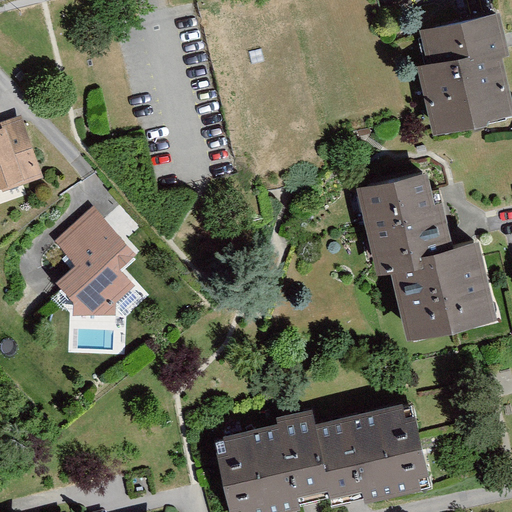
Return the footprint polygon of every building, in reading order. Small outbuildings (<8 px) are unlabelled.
[(502,55),(492,13),(414,33),(422,64),(412,66),(429,132),(507,113),(493,57),(502,55)] [(18,123),(0,129),(0,194),(39,180),(18,123)] [(400,342),(491,322),(472,238),(437,245),(421,172),(347,188),(367,274),(384,270),(400,342)] [(131,263),(83,208),(46,240),(67,265),(47,283),(75,316),(114,316),(132,300),(113,279),(131,263)] [(419,485),(398,399),(308,421),(305,406),(268,415),(271,427),(210,443),(227,511),(262,511),(320,498),(323,509),(419,485)]
